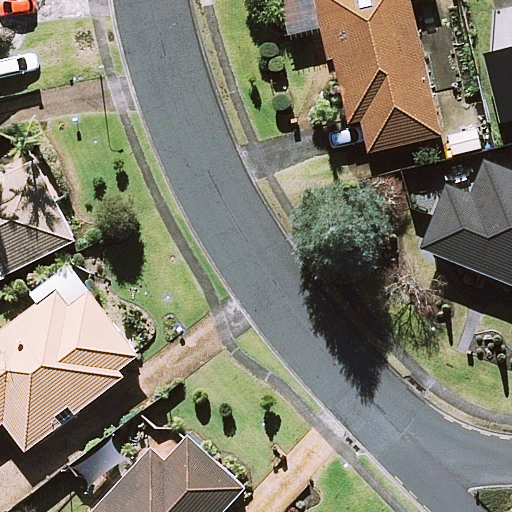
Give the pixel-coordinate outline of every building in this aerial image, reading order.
[(281,0),(290,35),(326,26),(349,121),(362,117),(370,151),(440,134),(408,0),(281,0)] [(511,170),(486,160),(472,193),(450,184),(424,249),(511,283),(511,170)] [(0,276),(73,241),(36,164),(0,180),(0,276)] [(143,362),(78,275),(0,333),(0,425),(5,422),(26,450),(143,362)] [(411,314),(396,334),(461,380),(475,360),(411,314)] [(222,511),(245,488),(189,436),(165,463),(152,451),(94,511),(222,511)]
